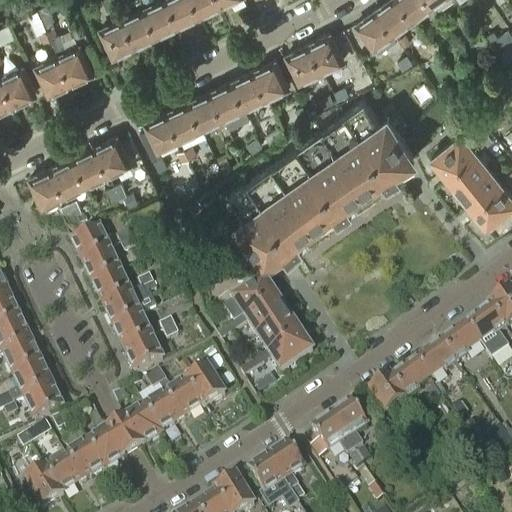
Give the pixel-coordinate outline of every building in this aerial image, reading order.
[(93,71),(77,40),(66,46),(62,38),(60,38),(52,22),(55,21),(51,13),(67,5),(64,0),(57,0),(50,3),(36,10),(37,11),(49,40),(50,39),(58,54),(57,54),(71,82),(93,71)] [(116,7),(112,0),(101,0),(107,11),(116,7)] [(157,35),(178,24),(166,0),(158,0),(144,7),(157,35)] [(200,14),(192,0),(166,0),(178,24),(200,14)] [(221,4),(219,0),(192,0),(200,14),(221,4)] [(399,0),(388,0),(376,9),(394,32),(413,19),(399,0)] [(428,0),(399,0),(413,19),(432,5),(428,0)] [(157,35),(144,7),(122,17),(135,45),(157,35)] [(394,32),(376,9),(356,23),(374,47),(394,32)] [(49,40),(37,11),(28,15),(37,35),(39,34),(43,42),(49,40)] [(113,55),(135,45),(122,17),(100,28),(113,55)] [(330,33),(308,43),(321,70),(343,60),(330,33)] [(299,81),(321,70),(308,43),(286,54),(299,81)] [(511,58),(511,44),(511,43),(499,51),(507,63),(511,58)] [(49,92),(71,82),(57,54),(35,65),(49,92)] [(397,62),(402,70),(412,63),(407,55),(397,62)] [(252,70),(265,97),(288,86),(275,59),(252,70)] [(511,91),(511,64),(492,81),(505,97),(511,91)] [(22,65),(0,76),(13,103),(36,93),(22,65)] [(231,80),(244,107),(265,97),(252,70),(231,80)] [(0,109),(13,103),(0,76),(0,75),(0,109)] [(475,85),(468,76),(462,82),(469,91),(475,85)] [(231,80),(210,90),(223,117),(244,107),(231,80)] [(338,99),(349,94),(345,86),(333,91),(338,99)] [(210,90),(188,100),(201,128),(223,117),(210,90)] [(330,93),(319,99),(323,107),(334,101),(330,93)] [(289,255),(290,254),(303,245),(297,236),(332,211),(338,220),(352,210),(346,201),(381,176),(387,185),(400,176),(401,176),(394,167),(404,160),(413,154),(387,117),(380,122),(364,99),(229,194),(245,217),(238,222),(265,259),(283,246),(289,255)] [(167,111),(180,138),(201,128),(188,100),(167,111)] [(300,120),(308,116),(303,105),(294,109),(300,120)] [(180,138),(167,111),(145,121),(148,128),(139,132),(152,159),(153,159),(161,155),(158,149),(180,138)] [(263,145),(265,148),(287,135),(280,124),(259,138),(263,145)] [(485,147),(480,141),(472,147),(461,133),(431,156),(445,174),(475,150),(477,153),(485,147)] [(95,145),(108,173),(130,162),(117,135),(95,145)] [(488,135),(480,141),(485,147),(492,141),(488,135)] [(263,145),(259,138),(258,136),(247,144),(253,152),(263,145)] [(192,144),(185,148),(189,157),(196,154),(192,144)] [(95,145),(73,156),(86,183),(108,173),(95,145)] [(180,161),(189,157),(185,148),(176,152),(180,161)] [(489,167),(477,153),(475,150),(445,174),(459,191),(489,167)] [(161,154),(161,155),(153,159),(159,170),(167,165),(161,154)] [(52,166),(65,193),(86,183),(73,156),(52,166)] [(231,166),(226,156),(218,160),(223,170),(231,166)] [(65,193),(52,166),(29,176),(43,204),(65,193)] [(473,207),(502,184),(500,181),(489,167),(459,191),(473,207)] [(507,175),(500,181),(502,184),(473,207),(487,225),(511,204),(511,195),(504,186),(511,180),(507,175)] [(112,182),(117,191),(124,187),(120,178),(112,182)] [(109,195),(117,191),(112,182),(104,186),(109,195)] [(130,206),(137,203),(133,193),(125,197),(130,206)] [(68,200),(72,210),(80,206),(75,197),(68,200)] [(72,210),(68,200),(60,204),(65,213),(72,210)] [(198,200),(189,206),(194,212),(202,206),(198,200)] [(75,216),(79,225),(86,221),(82,212),(75,216)] [(70,241),(81,264),(109,250),(99,227),(70,241)] [(119,245),(129,241),(125,233),(116,237),(119,245)] [(129,241),(119,245),(123,252),(132,248),(129,241)] [(81,264),(92,286),(120,272),(109,250),(81,264)] [(92,286),(102,308),(131,294),(120,272),(92,286)] [(174,274),(164,279),(166,285),(177,281),(174,274)] [(141,289),(150,285),(146,277),(137,282),(141,289)] [(0,302),(9,298),(0,278),(0,302)] [(159,288),(166,285),(164,279),(156,282),(159,288)] [(231,326),(235,332),(247,324),(245,321),(276,300),(264,281),(233,302),(243,318),(231,326)] [(511,292),(510,291),(489,306),(491,308),(506,329),(511,324),(511,292)] [(102,308),(104,311),(113,330),(141,316),(131,294),(102,308)] [(0,329),(20,320),(9,298),(0,302),(0,329)] [(288,318),(276,300),(245,321),(247,324),(257,339),(288,318)] [(491,308),(465,326),(479,345),(480,345),(491,361),(508,349),(498,335),(506,329),(491,308)] [(113,330),(123,352),(152,338),(141,316),(113,330)] [(300,336),(288,318),(257,339),(266,354),(268,357),(300,336)] [(30,342),(29,338),(20,320),(0,329),(0,349),(3,355),(30,342)] [(158,326),(162,333),(171,329),(167,321),(158,326)] [(231,326),(217,335),(221,341),(235,332),(231,326)] [(441,343),(456,365),(467,357),(466,355),(479,345),(465,326),(441,343)] [(175,337),(171,329),(162,333),(166,341),(175,337)] [(268,357),(266,354),(254,362),(258,369),(271,360),(281,376),(313,355),(300,336),(268,357)] [(123,352),(125,355),(134,374),(163,361),(152,338),(123,352)] [(41,364),(30,342),(3,355),(13,377),(41,364)] [(445,373),(456,365),(441,343),(416,361),(430,380),(444,371),(445,373)] [(185,361),(178,365),(183,374),(190,370),(185,361)] [(416,361),(391,379),(406,400),(418,392),(416,391),(430,380),(416,361)] [(244,378),(258,369),(254,362),(240,371),(244,378)] [(51,386),(41,364),(13,377),(19,390),(0,399),(0,410),(4,409),(24,399),(51,386)] [(206,368),(185,382),(201,408),(202,409),(223,396),(206,368)] [(159,386),(151,374),(145,378),(152,390),(159,386)] [(369,391),(370,392),(386,415),(406,400),(391,379),(389,376),(369,391)] [(259,395),(269,388),(264,380),(254,387),(259,395)] [(181,421),(201,408),(185,382),(164,394),(181,421)] [(4,409),(7,416),(17,412),(28,407),(35,422),(62,409),(51,386),(24,399),(4,409)] [(433,388),(426,394),(433,404),(440,398),(433,388)] [(128,399),(123,389),(112,394),(117,404),(128,399)] [(160,434),(181,421),(164,394),(143,407),(160,434)] [(94,428),(101,424),(92,404),(85,407),(94,428)] [(351,404),(332,417),(355,452),(363,446),(356,435),(367,427),(351,404)] [(468,419),(459,406),(452,411),(461,424),(468,419)] [(162,436),(160,434),(143,407),(121,421),(109,429),(86,443),(103,469),(105,472),(139,450),(162,436)] [(60,416),(52,420),(58,431),(65,427),(60,416)] [(332,417),(312,430),(328,454),(339,446),(346,457),(355,452),(332,417)] [(394,431),(387,422),(380,427),(386,437),(394,431)] [(482,438),(473,424),(465,429),(474,443),(482,438)] [(511,442),(507,436),(499,425),(482,438),(498,459),(511,447),(511,442)] [(32,432),(24,436),(30,448),(37,444),(32,432)] [(22,451),(30,448),(24,436),(16,440),(22,451)] [(103,469),(86,443),(66,455),(82,482),(103,469)] [(288,445),(268,458),(290,493),(297,489),(298,488),(291,477),(304,470),(288,445)] [(356,454),(363,465),(370,460),(363,450),(356,454)] [(363,465),(356,454),(350,459),(356,469),(357,468),(363,465)] [(62,495),(82,482),(66,455),(45,468),(62,495)] [(290,493),(268,458),(248,471),(262,494),(260,495),(267,508),(281,499),(288,510),(297,504),(290,493)] [(373,481),(363,465),(357,468),(368,484),(373,481)] [(62,496),(62,495),(45,468),(24,482),(41,509),(62,496)] [(244,511),(253,507),(235,478),(214,492),(216,495),(226,511),(244,511)] [(297,489),(290,493),(297,503),(304,499),(297,489)] [(226,511),(216,495),(195,508),(197,511),(226,511)] [(27,511),(33,509),(29,501),(21,505),(24,511),(27,511)]
